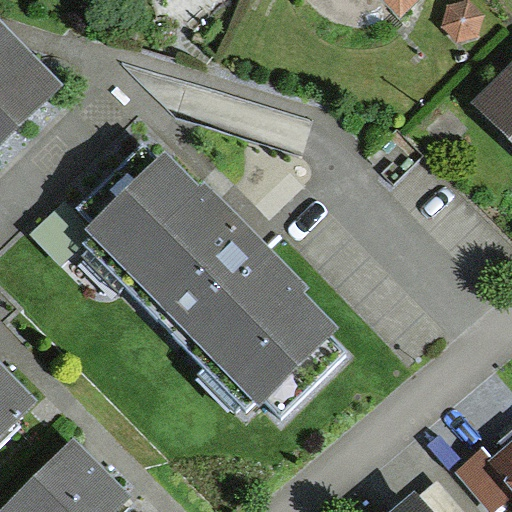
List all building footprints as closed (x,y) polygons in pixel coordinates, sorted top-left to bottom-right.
[(207,0),(219,11),(229,0),(207,0)] [(399,0),(416,16),(430,0),(399,0)] [(0,161),(72,90),(0,18),(0,161)] [(511,70),(471,113),(511,152),(511,70)] [(355,333),(171,158),(86,246),(271,421),(355,333)] [(0,387),(0,439),(26,415),(0,387)] [(126,511),(131,507),(75,452),(15,511),(126,511)] [(511,490),(511,458),(496,471),(511,490)]
